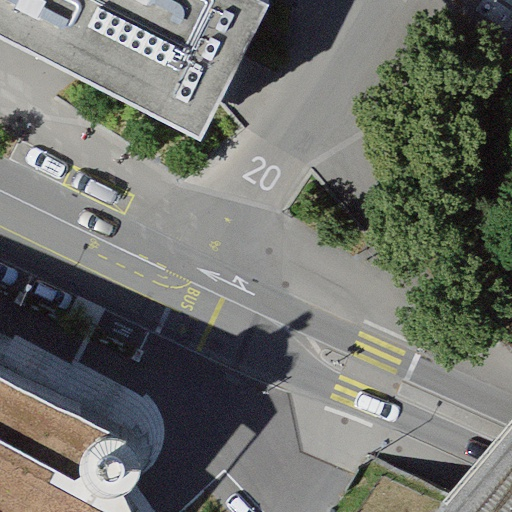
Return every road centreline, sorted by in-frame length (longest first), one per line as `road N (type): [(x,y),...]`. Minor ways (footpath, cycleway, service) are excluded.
road 1 (tertiary): [(192,303),(511,447)]
road 2 (residential): [(192,303),(355,8)]
road 3 (tertiary): [(0,213),(192,303)]
